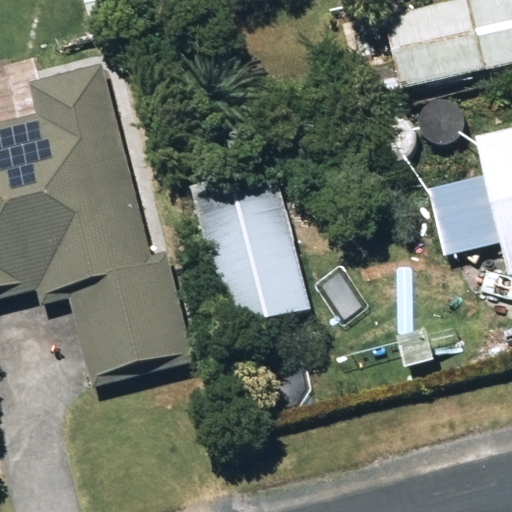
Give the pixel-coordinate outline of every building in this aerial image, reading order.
[(511,6),(395,32),(410,102),(511,79),(511,6)] [(0,142),(0,315),(46,305),(50,319),(80,313),(101,402),(204,377),(176,264),(156,268),(111,79),(38,97),(46,131),(0,142)] [(411,114),(404,84),(374,92),(381,122),(411,114)] [(278,167),(191,189),(231,346),(317,325),(278,167)] [(511,183),(446,200),(466,281),(511,269),(511,183)]
